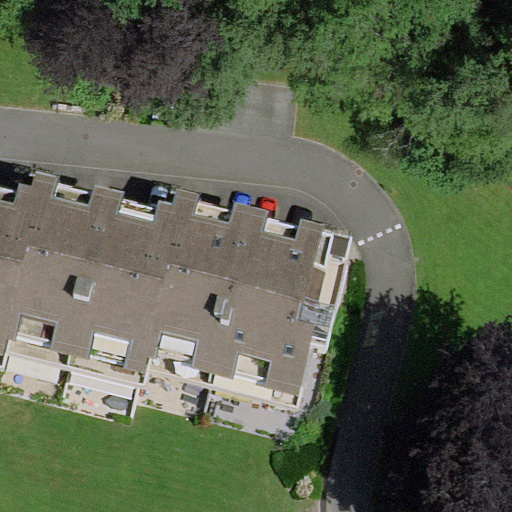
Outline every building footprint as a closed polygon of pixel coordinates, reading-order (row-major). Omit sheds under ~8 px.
[(41,209),(37,225),(4,357),(71,375),(108,225),(41,209)] [(37,225),(0,215),(0,371),(4,357),(37,225)] [(177,242),(108,225),(71,375),(139,392),(143,375),(177,242)] [(181,225),(177,242),(143,375),(212,393),(249,243),(181,225)] [(319,262),(249,243),(212,393),(298,413),(313,350),(298,347),(319,262)]
